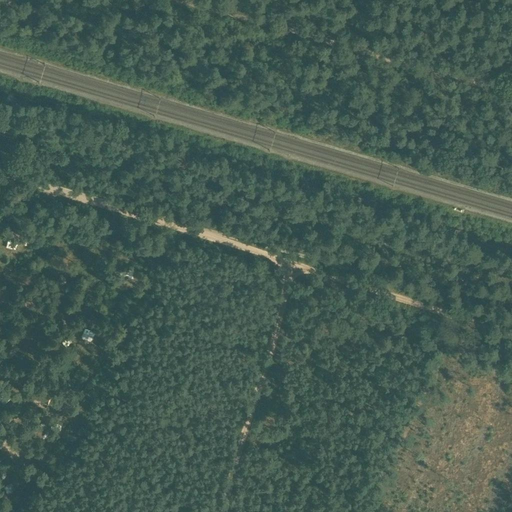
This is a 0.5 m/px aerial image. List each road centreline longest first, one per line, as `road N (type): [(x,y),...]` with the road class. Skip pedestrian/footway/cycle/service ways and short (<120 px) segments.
road 1 (track): [(64,192),(511,336)]
road 2 (track): [(511,92),(172,0)]
road 3 (track): [(292,264),(223,511)]
road 4 (track): [(433,372),(368,511)]
